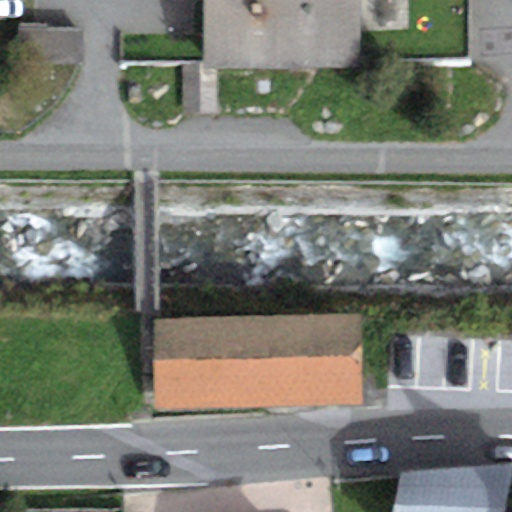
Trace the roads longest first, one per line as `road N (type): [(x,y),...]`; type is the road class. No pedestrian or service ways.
road 1 (primary): [(511,435),(0,457)]
road 2 (residential): [(511,155),(0,152)]
